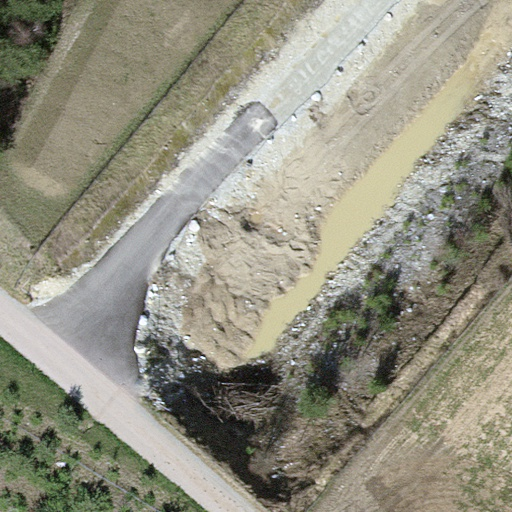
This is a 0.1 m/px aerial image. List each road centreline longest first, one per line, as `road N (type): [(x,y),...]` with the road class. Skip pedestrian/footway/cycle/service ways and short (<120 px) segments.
road 1 (motorway): [(102,511),(511,80)]
road 2 (motorway): [(393,0),(0,441)]
road 3 (track): [(224,511),(0,317)]
